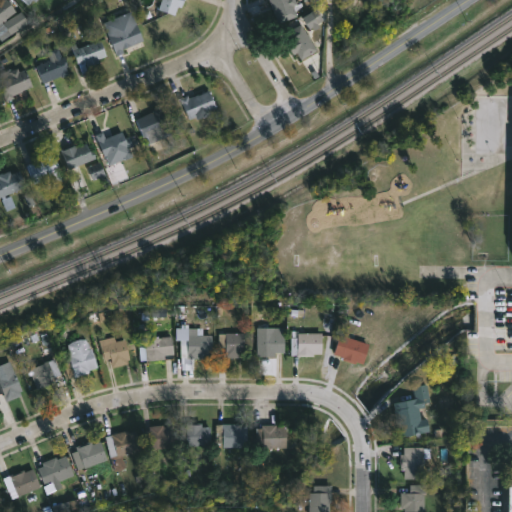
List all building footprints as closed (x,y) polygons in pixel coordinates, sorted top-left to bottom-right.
[(0,0),(6,0),(15,11),(5,18),(6,20),(20,11),(28,23),(2,42),(0,39),(0,0)] [(22,0),(33,10),(41,0),(22,0)] [(183,0),(181,7),(177,6),(174,14),(159,9),(161,0),(183,0)] [(295,0),(297,4),(301,2),(302,6),(294,9),(297,16),(278,23),(269,0),(295,0)] [(117,55),(115,56),(102,23),(130,11),(144,44),(117,55)] [(317,50),(301,60),(295,50),(293,51),(288,44),(292,41),(287,32),(301,24),(317,50)] [(100,39),(106,55),(97,59),(99,62),(85,67),(87,72),(80,74),(70,45),(75,43),(77,48),(100,39)] [(57,48),(61,57),(63,56),(68,66),(65,67),(69,74),(61,77),(61,75),(43,83),(35,65),(53,57),(50,51),(57,48)] [(16,67),(18,72),(25,69),(32,85),(12,95),(13,98),(5,102),(0,89),(0,73),(9,69),(10,70),(16,67)] [(209,90),(216,107),(209,110),(211,114),(204,117),(202,113),(188,119),(180,98),(187,95),(188,98),(209,90)] [(172,134),(150,144),(146,136),(144,137),(135,119),(152,111),(150,107),(158,103),(172,134)] [(121,131),(124,138),(128,136),(132,146),(127,148),(131,157),(107,166),(94,135),(101,132),(104,138),(121,131)] [(86,139),(95,158),(67,168),(59,149),(86,139)] [(51,154),(53,161),(55,160),(59,171),(57,172),(61,182),(49,186),(47,179),(31,185),(24,166),(41,160),(40,158),(51,154)] [(18,171),(25,188),(4,196),(4,198),(10,196),(14,208),(4,211),(0,198),(0,173),(8,171),(9,174),(18,171)] [(275,357),(256,357),(256,328),(284,328),(284,353),(275,353),(275,357)] [(369,344),(362,364),(356,362),(355,364),(342,360),(343,358),(333,354),(341,329),(355,334),(354,339),(369,344)] [(298,330),(298,333),(322,333),(321,354),(311,354),(311,356),(291,355),(291,330),(298,330)] [(238,346),(238,358),(224,358),(225,348),(218,348),(218,334),(244,333),(244,346),(238,346)] [(154,334),(154,336),(171,336),(173,358),(145,360),(143,335),(154,334)] [(202,354),(202,359),(194,359),(194,370),(181,370),(180,339),(187,339),(187,335),(211,335),(211,355),(202,354)] [(114,336),(115,342),(125,339),(130,359),(127,360),(128,364),(112,368),(110,358),(103,360),(98,340),(114,336)] [(85,340),(89,348),(91,348),(97,367),(89,370),(90,372),(73,376),(68,360),(70,359),(67,352),(67,345),(76,340),(85,340)] [(54,358),(60,374),(54,377),(56,381),(36,389),(28,370),(54,358)] [(10,363),(23,394),(5,402),(3,393),(0,394),(0,364),(9,361),(10,363)] [(419,408),(421,420),(427,419),(429,431),(399,437),(398,429),(397,429),(393,403),(414,399),(412,387),(426,384),(429,398),(424,399),(425,407),(419,408)] [(200,422),(201,423),(201,427),(210,427),(210,446),(186,446),(187,443),(179,442),(179,428),(186,428),(186,422),(200,422)] [(239,424),(239,426),(247,427),(247,447),(223,448),(223,443),(215,443),(215,424),(239,424)] [(275,425),(275,426),(285,427),(285,444),(280,444),(280,448),(262,448),(262,445),(254,445),(254,428),(261,428),(261,424),(275,425)] [(163,425),(163,428),(173,427),(176,446),(146,450),(143,431),(150,430),(150,427),(163,425)] [(135,430),(141,450),(122,456),(126,468),(114,471),(104,437),(127,431),(127,433),(135,430)] [(91,441),(92,444),(100,441),(107,460),(77,470),(71,453),(76,451),(74,447),(91,441)] [(422,460),(422,479),(402,479),(403,470),(400,470),(400,454),(403,454),(403,447),(422,447),(422,460)] [(65,456),(73,476),(59,482),(62,488),(55,491),(50,481),(42,484),(36,469),(43,466),(42,463),(55,457),(56,460),(65,456)] [(32,468),(39,488),(16,497),(13,489),(7,492),(1,478),(23,469),(24,471),(32,468)] [(425,485),(424,511),(404,511),(404,509),(399,509),(400,492),(409,492),(409,484),(425,485)] [(329,511),(308,511),(309,493),(313,493),(313,486),(331,486),(329,511)] [(89,507),(71,511),(52,511),(51,506),(86,496),(89,507)]
